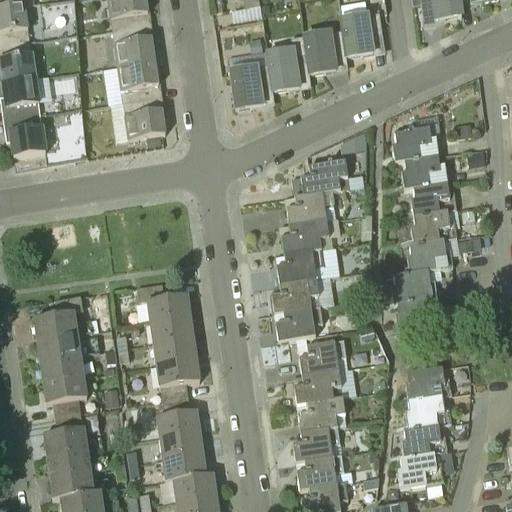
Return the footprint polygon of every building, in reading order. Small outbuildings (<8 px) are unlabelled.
[(0,0),(0,5),(1,13),(24,10),(33,9),(31,0),(0,0)] [(111,37),(147,32),(145,19),(147,19),(143,0),(108,0),(106,0),(111,37)] [(256,0),(241,0),(243,13),(259,11),(256,0)] [(460,21),(458,3),(457,0),(418,0),(421,20),(433,18),(434,25),(460,21)] [(457,0),(458,3),(470,1),(471,8),(497,4),(496,0),(457,0)] [(0,51),(29,47),(24,10),(1,13),(0,13),(0,51)] [(270,17),(269,10),(260,11),(261,18),(270,17)] [(341,36),(345,63),(372,59),(371,52),(382,50),(378,19),(340,24),(341,36)] [(116,72),(154,67),(150,43),(148,43),(147,32),(111,37),(116,72)] [(331,35),(301,39),(301,42),(303,41),(308,80),(335,76),(334,69),(345,67),(345,63),(341,36),(331,37),(331,35)] [(291,53),(264,57),(265,71),(268,70),(272,97),(298,93),(297,86),(309,85),(308,80),(303,41),(301,42),(290,43),(291,53)] [(261,55),(259,44),(248,45),(250,57),(261,55)] [(0,75),(2,89),(34,84),(31,59),(30,59),(29,47),(0,51),(0,75)] [(122,109),(157,104),(155,92),(157,91),(154,67),(116,72),(122,109)] [(272,97),(268,70),(265,71),(229,76),(235,115),(261,111),(260,104),(272,102),(272,97)] [(7,125),(39,121),(34,84),(2,89),(4,103),(0,103),(0,111),(0,114),(5,113),(7,125)] [(157,104),(122,109),(127,146),(164,140),(161,116),(159,116),(157,104)] [(41,132),(39,121),(7,125),(9,137),(4,138),(5,148),(10,148),(13,162),(84,152),(78,115),(70,116),(65,117),(66,129),(41,133),(41,132)] [(470,129),(455,131),(457,143),(471,141),(470,129)] [(391,150),(394,168),(403,167),(403,166),(437,161),(435,144),(429,145),(428,134),(393,139),(395,150),(391,150)] [(365,137),(349,144),(351,157),(365,155),(365,137)] [(147,152),(160,151),(159,143),(146,144),(147,152)] [(483,156),(467,158),(469,173),(485,171),(483,156)] [(403,195),(412,194),(412,193),(446,188),(444,171),(438,172),(437,161),(403,166),(403,167),(404,177),(400,177),(403,195)] [(293,202),(302,201),(330,197),(330,198),(339,196),(338,185),(347,184),(344,166),(330,168),(330,166),(327,167),(327,169),(307,172),(309,182),(290,184),(293,202)] [(413,204),(409,205),(412,222),(446,217),(456,216),(453,198),(448,199),(446,188),(412,193),(412,194),(413,204)] [(302,201),(293,202),(294,212),(285,213),(288,232),(325,226),(324,215),(333,214),(330,198),(330,197),(302,201)] [(473,215),(460,216),(461,226),(474,224),(473,215)] [(410,233),(412,250),(412,251),(442,245),(442,247),(456,245),(453,227),(448,227),(446,217),(412,222),(413,232),(410,233)] [(283,261),(320,255),(318,245),(328,243),(325,226),(288,232),(290,241),(280,243),(283,261)] [(471,244),(457,246),(458,258),(473,256),(472,255),(471,244)] [(406,262),(408,279),(408,280),(427,277),(452,274),(449,256),(444,256),(442,247),(442,245),(412,251),(412,250),(408,250),(410,261),(406,262)] [(278,291),(315,285),(313,274),(322,273),(320,255),(283,261),(284,270),(275,272),(278,291)] [(431,304),(431,305),(436,304),(433,286),(428,287),(427,277),(408,280),(408,279),(392,281),(394,292),(390,293),(393,311),(397,310),(396,309),(431,304)] [(338,282),(339,305),(348,305),(347,281),(338,282)] [(282,318),(310,314),(310,313),(308,303),(317,302),(315,285),(278,291),(279,299),(270,301),(273,320),(282,319),(282,318)] [(148,328),(189,322),(186,300),(163,304),(161,290),(135,293),(137,307),(145,306),(148,328)] [(372,305),(371,293),(363,294),(357,295),(359,306),(372,305)] [(36,346),(77,339),(74,318),(82,316),(80,302),(54,306),(56,320),(33,324),(36,346)] [(432,315),(431,305),(431,304),(396,309),(397,310),(398,320),(394,321),(397,338),(440,332),(437,314),(432,315)] [(310,313),(310,314),(282,318),(282,319),(283,328),(274,329),(277,348),(314,342),(312,331),(321,330),(319,312),(310,313)] [(151,350),(192,344),(189,322),(148,328),(151,350)] [(359,338),(361,346),(375,343),(373,335),(359,338)] [(36,346),(39,367),(80,361),(77,339),(36,346)] [(118,355),(127,353),(125,341),(116,342),(118,355)] [(154,372),(195,365),(192,344),(151,350),(154,372)] [(301,382),(338,376),(336,366),(345,365),(343,347),(305,352),(307,362),(298,363),(301,382)] [(127,353),(118,355),(120,368),(128,366),(127,353)] [(114,356),(105,357),(107,369),(115,368),(114,356)] [(42,389),(83,381),(80,361),(39,367),(42,389)] [(161,407),(187,403),(185,389),(199,387),(195,365),(154,372),(157,393),(159,393),(161,407)] [(441,401),(441,402),(450,401),(448,383),(442,384),(441,373),(407,378),(408,389),(404,389),(407,406),(441,401)] [(293,392),(296,411),(305,410),(305,409),(341,404),(338,376),(301,382),(302,391),(293,392)] [(54,424),(79,420),(77,406),(86,404),(83,381),(42,389),(45,411),(51,410),(54,424)] [(378,386),(374,392),(374,398),(385,396),(384,385),(378,386)] [(119,411),(117,394),(106,396),(108,412),(119,411)] [(408,417),(404,418),(407,435),(437,431),(450,430),(448,412),(442,412),(441,402),(441,401),(407,406),(408,417)] [(158,444),(199,438),(196,416),(189,417),(187,403),(161,407),(163,420),(154,422),(158,444)] [(297,420),(299,438),(336,433),(335,423),(344,422),(341,404),(305,409),(305,410),(306,419),(297,420)] [(46,462),(87,455),(84,433),(81,434),(79,420),(54,424),(56,438),(42,440),(46,462)] [(437,431),(407,435),(403,435),(404,446),(400,447),(403,464),(433,460),(446,459),(444,441),(438,441),(437,431)] [(294,468),(303,467),(303,466),(331,462),(330,452),(339,451),(336,433),(299,438),(301,448),(292,449),(294,468)] [(161,466),(202,460),(199,438),(158,444),(161,466)] [(49,483),(90,477),(87,455),(46,462),(49,483)] [(128,470),(136,469),(134,456),(126,457),(128,470)] [(114,472),(123,471),(121,459),(112,460),(114,472)] [(377,459),(369,460),(370,468),(378,467),(377,459)] [(164,487),(171,486),(171,485),(205,481),(202,460),(161,466),(164,487)] [(433,460),(403,464),(399,464),(400,475),(396,476),(399,494),(442,488),(440,470),(434,470),(433,460)] [(296,477),(298,496),(308,495),(307,494),(335,490),(334,480),(343,478),(340,461),(331,462),(303,466),(303,467),(305,476),(296,477)] [(136,469),(128,470),(130,483),(138,482),(136,469)] [(123,471),(114,472),(116,485),(125,484),(123,471)] [(59,504),(93,498),(93,497),(90,477),(49,483),(52,505),(59,504)] [(171,485),(171,486),(174,507),(215,501),(212,480),(205,481),(171,485)] [(377,492),(377,483),(362,485),(363,494),(377,492)] [(335,490),(307,494),(308,495),(309,504),(300,505),(300,511),(338,511),(338,507),(347,506),(344,488),(335,490)] [(93,497),(93,498),(59,504),(60,511),(102,511),(100,496),(93,497)] [(140,511),(146,511),(150,511),(148,499),(139,500),(140,511)] [(126,511),(136,511),(134,501),(125,502),(126,511)] [(174,511),(216,511),(215,501),(174,507),(174,511)]
